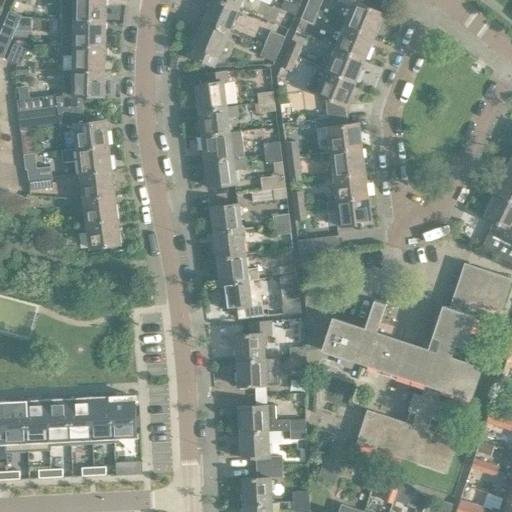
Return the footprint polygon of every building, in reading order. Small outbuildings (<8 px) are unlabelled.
[(61,0),(61,20),(105,21),(105,0),(61,0)] [(220,0),(211,0),(203,21),(228,31),(238,7),(220,0)] [(299,5),(287,0),(283,0),(281,8),(295,14),(299,5)] [(308,0),(305,8),(317,12),(321,0),(308,0)] [(354,0),(345,24),(374,36),(384,13),(354,0)] [(317,12),(305,8),(300,18),(312,23),(317,12)] [(9,10),(5,20),(16,25),(21,15),(9,10)] [(16,25),(5,20),(0,31),(0,57),(2,58),(16,25)] [(61,44),(62,44),(105,45),(105,21),(61,20),(61,44)] [(228,31),(203,21),(193,45),(195,45),(190,57),(213,66),(228,31)] [(345,24),(335,47),(364,59),(374,36),(345,24)] [(267,37),(264,46),(278,52),(282,43),(267,37)] [(291,39),(285,53),(295,58),(301,43),(291,39)] [(6,60),(16,64),(21,64),(29,44),(13,43),(6,60)] [(73,54),(72,70),(104,71),(105,45),(62,44),(62,54),(73,54)] [(278,52),(264,46),(260,55),(274,61),(278,52)] [(335,47),(326,70),(355,82),(364,59),(335,47)] [(295,58),(285,53),(280,66),(290,70),(295,58)] [(324,97),(328,116),(346,114),(345,106),(355,82),(326,70),(317,66),(307,90),(324,97)] [(17,99),(18,110),(56,106),(57,109),(83,109),(82,95),(103,95),(104,71),(72,70),(72,92),(29,98),(28,86),(16,87),(17,99)] [(195,84),(198,109),(226,106),(223,80),(228,79),(227,70),(204,72),(205,82),(195,84)] [(257,92),(258,102),(274,100),(273,90),(257,92)] [(274,100),(258,102),(259,112),(275,110),(274,100)] [(198,109),(202,135),(229,131),(227,118),(239,117),(238,104),(226,106),(198,109)] [(77,149),(108,145),(105,119),(84,122),(83,109),(57,109),(56,106),(18,110),(20,130),(74,123),(77,149)] [(327,126),(330,151),(361,147),(358,122),(347,124),(346,114),(328,116),(314,118),(315,128),(327,126)] [(202,135),(205,161),(244,156),(242,144),(231,146),(229,131),(202,135)] [(285,142),(287,156),(298,155),(296,140),(285,142)] [(263,143),(264,153),(280,151),(279,141),(263,143)] [(78,160),(80,172),(111,169),(108,145),(77,149),(61,151),(62,162),(78,160)] [(331,160),(333,176),(365,172),(361,147),(330,151),(320,152),(322,161),(331,160)] [(260,177),(262,190),(285,187),(280,151),(264,153),(266,162),(274,161),(276,175),(260,177)] [(298,155),(287,156),(290,181),(301,180),(298,155)] [(244,156),(205,161),(208,186),(236,183),(234,169),(245,168),(244,156)] [(27,169),(29,185),(39,184),(38,171),(50,170),(50,166),(33,168),(31,159),(24,160),(27,169)] [(80,172),(83,197),(114,193),(111,169),(80,172)] [(39,184),(29,185),(29,189),(52,186),(50,170),(38,171),(39,184)] [(511,174),(505,171),(494,193),(511,201),(511,174)] [(333,176),(336,200),(368,197),(365,172),(333,176)] [(0,209),(8,190),(0,186),(0,209)] [(285,187),(262,190),(252,191),(253,201),(286,197),(285,187)] [(0,209),(0,212),(10,217),(15,205),(19,194),(8,190),(0,209)] [(291,191),(293,205),(304,204),(302,190),(291,191)] [(83,197),(86,222),(118,218),(114,193),(83,197)] [(511,201),(494,193),(484,216),(493,220),(481,247),(511,262),(511,201)] [(19,194),(15,205),(26,210),(31,199),(19,194)] [(368,197),(336,200),(326,202),(327,210),(337,209),(339,225),(371,221),(368,197)] [(211,206),(214,232),(241,228),(238,203),(211,206)] [(304,204),(293,205),(295,220),(306,219),(304,204)] [(15,205),(10,217),(22,221),(26,210),(15,205)] [(272,215),(273,224),(289,222),(288,213),(272,215)] [(118,218),(86,222),(89,247),(121,243),(118,218)] [(289,222),(273,224),(275,235),(290,233),(289,222)] [(214,232),(217,257),(245,254),(241,228),(214,232)] [(297,240),(299,252),(340,247),(338,235),(297,240)] [(217,257),(220,283),(259,278),(257,267),(246,268),(245,254),(217,257)] [(278,266),(280,275),(296,273),(294,264),(278,266)] [(416,460),(447,470),(456,440),(425,430),(429,416),(440,419),(445,403),(435,400),(439,387),(471,397),(481,367),(449,356),(453,343),(464,346),(474,315),(464,312),(468,298),(500,309),(510,279),(465,264),(455,294),(457,295),(453,308),(444,305),(433,336),(442,339),(438,353),(376,332),(386,303),(374,299),(367,318),(368,318),(364,329),(334,319),(334,318),(333,317),(322,348),(354,359),(355,356),(367,360),(366,363),(428,383),(423,396),(415,394),(407,418),(415,422),(414,426),(367,411),(357,441),(403,456),(403,453),(417,458),(416,460)] [(296,273),(280,275),(281,285),(297,283),(296,273)] [(259,278),(220,283),(224,309),(237,307),(238,318),(259,315),(260,315),(262,313),(262,312),(263,310),(259,278)] [(282,300),(283,314),(300,312),(299,298),(282,300)] [(235,333),(237,360),(264,358),(263,335),(271,334),(270,320),(248,321),(249,333),(235,333)] [(289,347),(290,357),(306,356),(305,346),(289,347)] [(306,356),(290,357),(290,366),(306,366),(306,356)] [(264,358),(237,360),(238,386),(277,384),(276,358),(264,358)] [(134,395),(111,396),(113,441),(115,441),(115,437),(136,435),(134,395)] [(91,397),(90,397),(92,442),(113,441),(111,396),(91,397)] [(89,397),(68,399),(70,444),(92,442),(90,397),(89,397)] [(46,400),(25,401),(28,450),(49,449),(47,399),(46,399),(46,400)] [(47,399),(49,449),(50,449),(50,445),(70,444),(68,399),(47,400),(47,399)] [(4,401),(3,401),(6,452),(28,450),(25,401),(4,402),(4,401)] [(239,405),(240,432),(268,430),(289,429),(289,419),(275,420),(274,404),(239,405)] [(486,421),(497,425),(500,416),(489,413),(486,421)] [(511,420),(500,416),(497,425),(510,429),(511,421),(511,420)] [(289,419),(289,429),(305,429),(305,419),(289,419)] [(315,427),(312,439),(331,445),(330,444),(331,444),(334,433),(315,427)] [(305,429),(289,429),(290,439),(306,438),(305,429)] [(268,430),(240,432),(241,458),(255,457),(256,467),(282,465),(282,456),(269,456),(268,430)] [(483,431),(480,440),(485,442),(488,432),(483,431)] [(479,440),(476,450),(490,455),(494,445),(479,440)] [(319,477),(333,482),(340,460),(326,455),(319,477)] [(471,467),(481,470),(484,461),(474,458),(471,467)] [(484,461),(481,470),(495,474),(498,466),(484,461)] [(137,464),(124,465),(125,473),(137,472),(137,464)] [(244,504),(271,502),(270,476),(283,475),(282,465),(256,467),(256,477),(242,478),(244,504)] [(93,466),(81,467),(81,475),(94,475),(93,466)] [(105,466),(93,466),(94,475),(106,474),(105,466)] [(50,468),(38,469),(38,477),(50,477),(50,468)] [(62,468),(50,468),(50,477),(62,476),(62,468)] [(362,484),(372,487),(377,472),(367,469),(362,484)] [(19,470),(7,471),(7,479),(19,478),(19,470)] [(511,490),(508,499),(511,500),(511,479),(505,477),(502,486),(511,490)] [(383,497),(393,501),(398,485),(388,482),(383,497)] [(406,505),(416,508),(421,493),(412,490),(406,505)] [(293,491),(293,501),(309,500),(309,491),(293,491)] [(421,493),(416,508),(425,511),(430,496),(421,493)] [(492,506),(490,511),(511,511),(511,500),(508,499),(502,497),(499,509),(492,506)] [(309,500),(293,501),(294,511),(309,510),(309,500)] [(271,511),(271,502),(244,504),(244,511),(271,511)] [(456,511),(455,511),(467,511),(469,507),(459,503),(456,511)]
